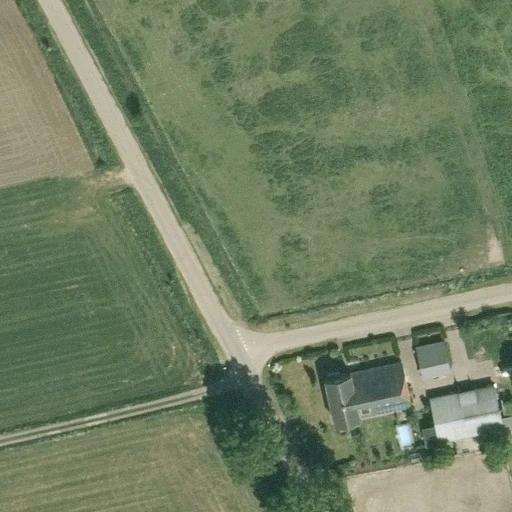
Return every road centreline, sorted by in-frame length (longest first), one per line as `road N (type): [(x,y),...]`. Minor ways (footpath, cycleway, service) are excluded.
road 1 (unclassified): [(236,355),(46,0)]
road 2 (unclassified): [(236,355),(511,295)]
road 3 (unclassified): [(314,511),(236,355)]
